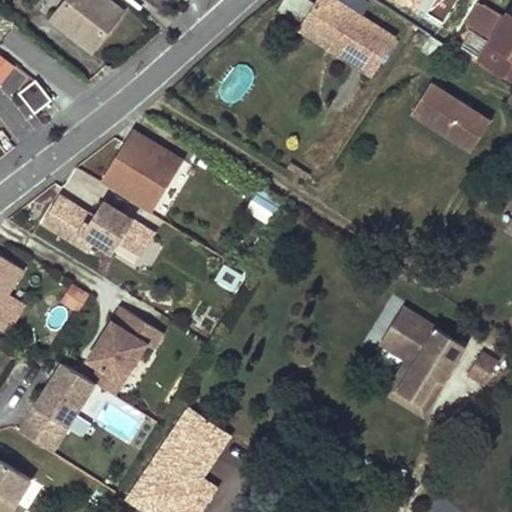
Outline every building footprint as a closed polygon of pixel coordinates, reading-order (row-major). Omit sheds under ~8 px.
[(68,0),(53,20),(92,50),(123,11),(108,0),(68,0)] [(316,6),(306,0),(286,0),(277,15),(301,29),(306,21),(316,6)] [(331,49),(371,75),(395,37),(336,0),(319,0),(316,6),(306,21),(337,40),(331,49)] [(417,27),(418,27),(427,13),(434,16),(439,4),(429,0),(420,0),(417,8),(414,6),(405,19),(417,27)] [(511,16),(508,14),(505,17),(478,1),(464,24),(473,30),(462,47),(480,58),(511,77),(511,16)] [(440,3),(431,25),(443,30),(452,7),(440,3)] [(301,29),(331,49),(337,40),(306,21),(301,29)] [(423,50),(441,61),(450,48),(432,36),(423,50)] [(12,63),(0,53),(0,75),(1,77),(12,63)] [(35,82),(32,85),(38,92),(43,88),(35,82)] [(473,150),(491,122),(431,84),(413,112),(473,150)] [(32,85),(21,93),(36,114),(53,101),(43,88),(38,92),(32,85)] [(182,159),(134,129),(126,143),(133,148),(127,156),(120,152),(102,181),(150,211),(182,159)] [(133,148),(126,143),(120,152),(127,156),(133,148)] [(142,253),(155,232),(105,200),(96,215),(91,223),(85,219),(82,207),(60,193),(44,220),(90,249),(96,240),(113,251),(120,240),(142,253)] [(96,215),(82,207),(85,219),(91,223),(96,215)] [(0,308),(24,269),(0,254),(0,308)] [(214,282),(235,290),(243,270),(222,262),(214,282)] [(71,281),(59,301),(79,312),(90,291),(71,281)] [(164,332),(122,305),(88,359),(99,366),(123,381),(148,343),(154,348),(164,332)] [(468,345),(404,305),(386,336),(418,356),(398,389),(422,404),(439,378),(445,382),(468,345)] [(386,336),(382,342),(408,359),(388,391),(425,414),(445,382),(439,378),(422,404),(398,389),(418,356),(386,336)] [(500,360),(484,350),(465,380),(482,390),(500,360)] [(97,382),(91,379),(65,362),(26,424),(58,444),(97,382)] [(123,381),(99,366),(91,379),(97,382),(115,394),(123,381)] [(53,452),(58,444),(26,424),(21,432),(53,452)] [(0,511),(11,511),(32,479),(0,459),(0,511)]
